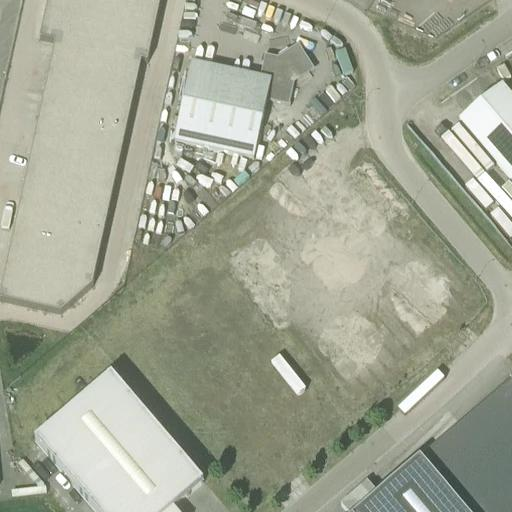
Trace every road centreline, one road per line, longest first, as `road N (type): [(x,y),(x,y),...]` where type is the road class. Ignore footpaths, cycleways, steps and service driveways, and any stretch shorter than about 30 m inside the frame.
road 1 (unknown): [(206,0),(126,287)]
road 2 (unclassified): [(309,511),(511,336)]
road 3 (unclassified): [(390,109),(394,147),(511,277)]
road 4 (unclassified): [(291,0),(352,29),(390,109)]
road 5 (unclassified): [(511,28),(390,109)]
